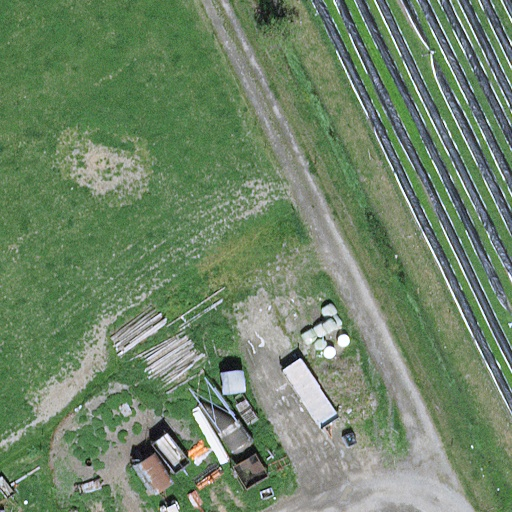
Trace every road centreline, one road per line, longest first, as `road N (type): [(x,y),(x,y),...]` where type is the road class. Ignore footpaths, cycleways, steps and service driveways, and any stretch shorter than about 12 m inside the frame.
road 1 (track): [(449,506),(361,294),(217,0)]
road 2 (track): [(449,506),(393,497),(336,502),(317,511)]
